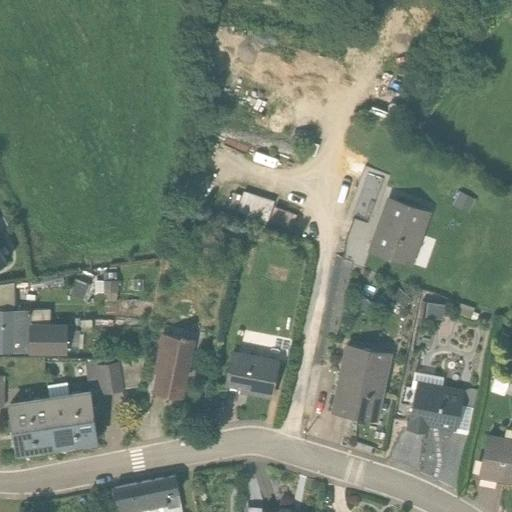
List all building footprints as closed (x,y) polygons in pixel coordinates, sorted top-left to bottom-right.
[(429,211),(389,195),(368,250),(408,266),(429,211)] [(0,263),(8,259),(0,244),(0,263)] [(17,280),(0,279),(0,302),(16,303),(17,280)] [(33,307),(0,306),(0,349),(67,351),(67,321),(33,321),(33,307)] [(73,322),(73,344),(82,344),(82,322),(73,322)] [(194,340),(159,333),(149,391),(184,398),(194,340)] [(354,415),(368,346),(345,341),(331,410),(354,415)] [(392,351),(368,346),(354,415),(377,420),(392,351)] [(279,360),(232,348),(223,384),(239,387),(238,391),(270,399),(279,360)] [(120,356),(95,361),(102,395),(127,390),(120,356)] [(464,389),(416,379),(407,427),(427,432),(429,424),(456,430),(464,389)] [(90,387),(49,394),(58,447),(98,440),(90,387)] [(58,447),(49,394),(7,400),(15,453),(58,447)] [(511,437),(486,433),(478,476),(511,482),(511,437)] [(180,511),(173,476),(113,489),(117,511),(180,511)]
